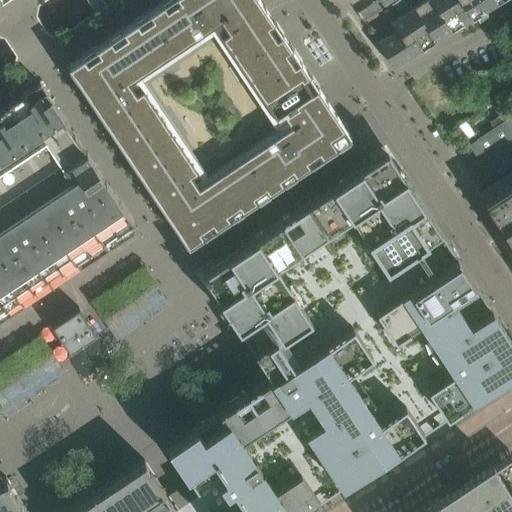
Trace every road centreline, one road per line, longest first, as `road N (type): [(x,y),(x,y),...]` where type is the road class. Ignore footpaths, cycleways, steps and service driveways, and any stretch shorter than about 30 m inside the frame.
road 1 (residential): [(511,297),(379,99)]
road 2 (residential): [(379,99),(511,13)]
road 3 (residential): [(511,424),(380,511)]
